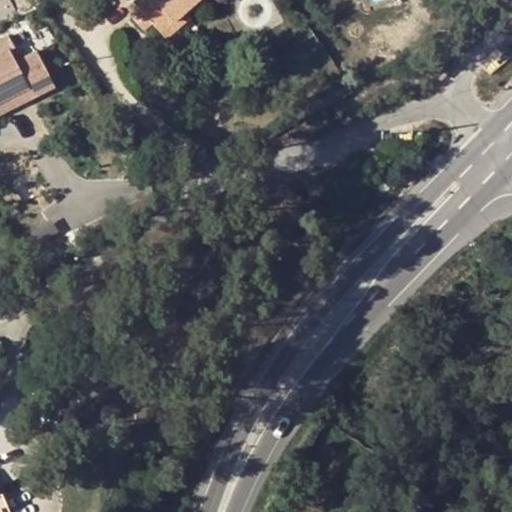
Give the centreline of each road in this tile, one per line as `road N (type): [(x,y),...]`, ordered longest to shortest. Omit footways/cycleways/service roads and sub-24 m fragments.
road 1 (residential): [(0,318),(226,178),(449,97)]
road 2 (primary): [(487,134),(301,333),(244,423),(212,511)]
road 3 (primary): [(230,511),(320,364),(508,167)]
